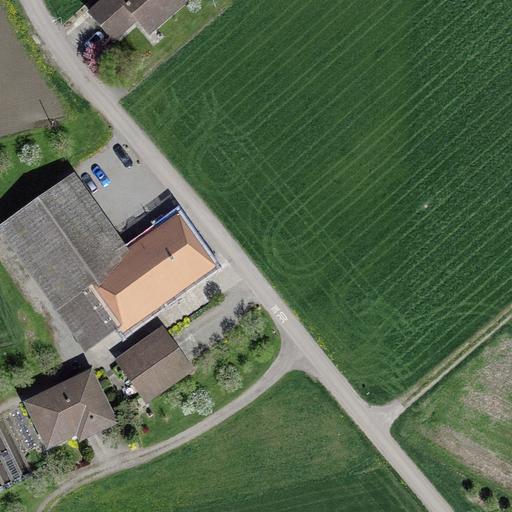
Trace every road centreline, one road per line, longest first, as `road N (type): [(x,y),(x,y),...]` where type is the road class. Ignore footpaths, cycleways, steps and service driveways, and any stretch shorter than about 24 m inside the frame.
road 1 (unclassified): [(30,0),(71,63),(443,511)]
road 2 (track): [(47,511),(54,499),(161,451),(310,353)]
road 3 (track): [(374,425),(511,307)]
